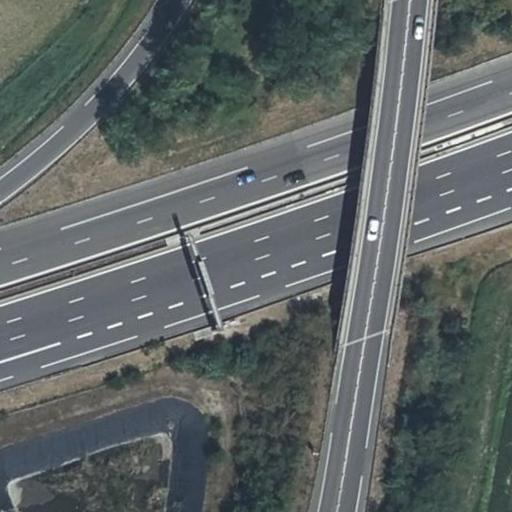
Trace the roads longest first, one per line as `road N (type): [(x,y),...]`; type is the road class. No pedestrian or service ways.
road 1 (motorway): [(511,92),(0,266)]
road 2 (motorway): [(408,0),(335,511)]
road 3 (motorway): [(158,291),(511,170)]
road 4 (motorway): [(184,0),(55,152),(0,196)]
road 5 (motorway): [(0,370),(124,328),(158,291)]
road 6 (motorway): [(0,340),(158,291)]
